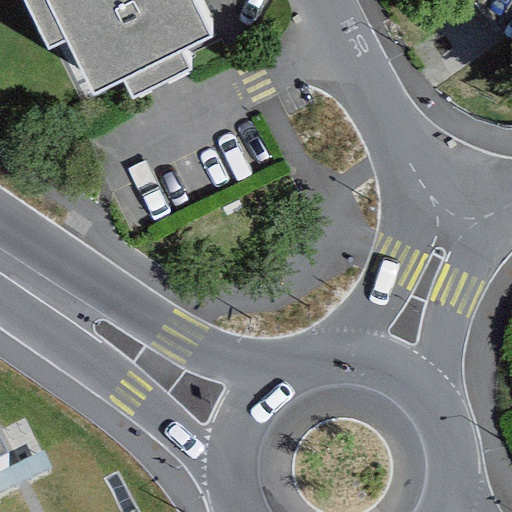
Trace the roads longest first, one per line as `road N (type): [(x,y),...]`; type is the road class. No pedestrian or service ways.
road 1 (secondary): [(235,422),(0,263)]
road 2 (residential): [(449,225),(329,0)]
road 3 (secondary): [(391,359),(361,351),(300,358),(251,395),(235,422)]
road 4 (secondary): [(453,511),(459,438),(445,405),(391,359)]
road 5 (residential): [(391,359),(449,225)]
